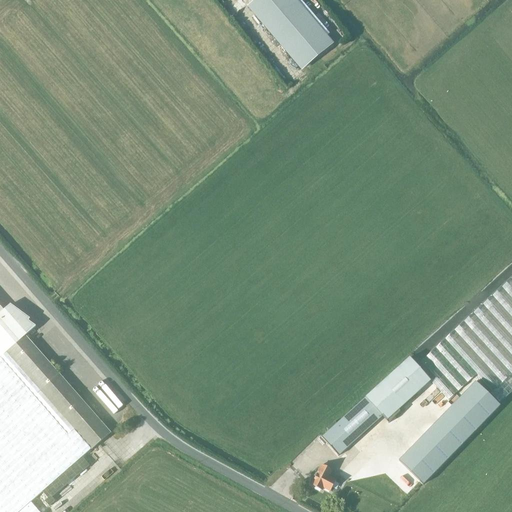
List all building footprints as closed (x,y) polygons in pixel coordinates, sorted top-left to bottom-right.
[(258,0),(249,8),(301,69),(331,43),(294,0),(258,0)] [(465,323),(417,366),(417,367),(450,402),(469,384),(494,410),(511,392),(511,286),(469,326),(465,323)] [(30,319),(10,305),(3,311),(0,307),(0,511),(38,511),(31,502),(91,450),(111,433),(25,336),(36,327),(28,322),(30,319)] [(371,393),(322,438),(339,456),(382,417),(388,424),(400,413),(398,411),(430,382),(431,381),(417,367),(417,366),(409,358),(372,392),(371,393)] [(467,392),(386,466),(409,490),(489,414),(467,392)] [(322,466),(312,486),(323,492),(325,488),(332,492),(337,481),(336,480),(330,478),(333,471),(322,466)]
